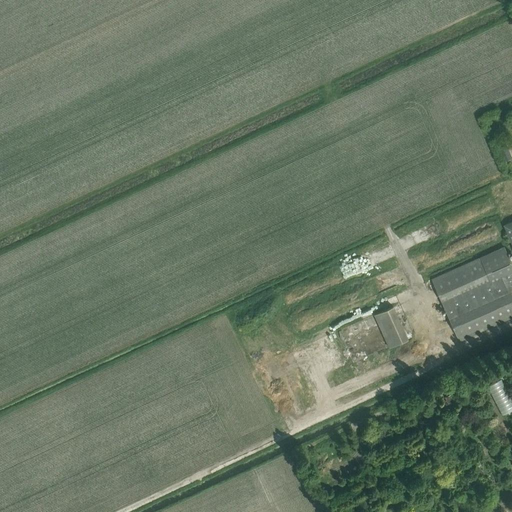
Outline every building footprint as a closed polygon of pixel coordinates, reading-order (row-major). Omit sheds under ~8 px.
[(511,157),(506,145),(498,149),(504,162),(511,158),(511,157)] [(511,317),(511,263),(504,247),(481,257),(432,279),(445,309),(447,312),(460,340),(511,317)] [(327,315),(336,312),(331,299),(323,302),(327,315)] [(387,347),(408,340),(396,305),(376,312),(387,347)] [(490,384),(502,414),(511,410),(511,396),(505,378),(490,384)] [(450,394),(445,397),(448,404),(454,401),(450,394)]
